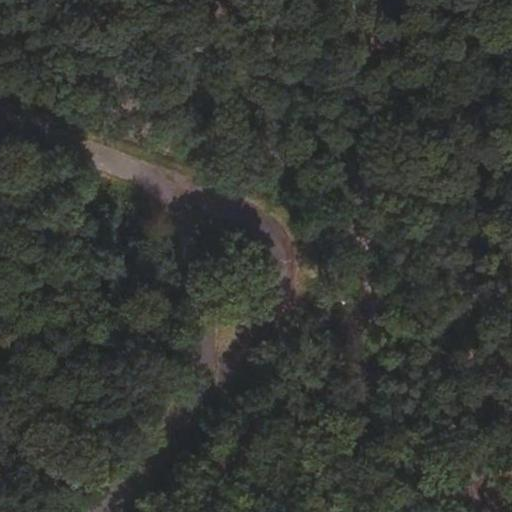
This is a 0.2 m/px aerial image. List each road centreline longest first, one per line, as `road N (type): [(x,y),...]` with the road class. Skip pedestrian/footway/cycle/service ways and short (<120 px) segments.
road 1 (track): [(0,121),(140,170),(189,243),(203,324),(192,403),(98,511)]
road 2 (track): [(140,170),(265,224),(287,268),(266,328),(192,403)]
